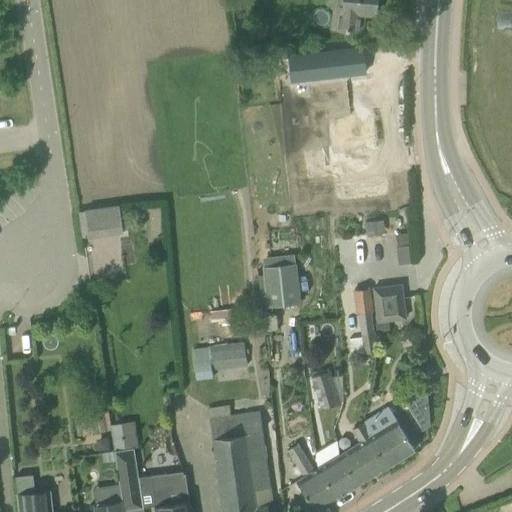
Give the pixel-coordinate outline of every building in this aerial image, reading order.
[(332,0),(330,28),(361,31),(363,13),(374,14),(375,0),(332,0)] [(357,48),(282,56),(285,84),(360,76),(357,48)] [(251,110),(241,111),(242,120),(252,118),(251,110)] [(118,205),(85,210),(89,237),(122,232),(118,205)] [(363,223),(365,234),(379,233),(377,221),(363,223)] [(264,264),(295,259),(294,252),(263,257),(264,264)] [(299,303),(296,273),(294,263),(263,267),(267,306),(299,303)] [(371,287),(371,288),(376,323),(406,319),(401,283),(371,287)] [(357,314),(362,354),(375,352),(370,312),(373,312),(370,288),(352,290),(355,314),(357,314)] [(374,323),(375,334),(389,334),(388,323),(374,323)] [(191,349),(195,380),(213,378),(212,371),(246,366),(243,342),(208,346),(208,347),(191,349)] [(310,377),(320,409),(340,403),(330,371),(310,377)] [(229,415),(227,405),(206,408),(221,511),(267,511),(267,504),(272,504),(259,410),(229,415)] [(387,407),(363,422),(370,434),(367,436),(386,467),(414,450),(387,407)] [(357,442),(339,453),(339,454),(358,484),(386,467),(367,436),(370,434),(363,422),(350,430),(357,442)] [(101,438),(96,444),(97,450),(109,448),(107,437),(101,438)] [(336,497),(317,466),(313,469),(297,444),(286,451),(302,476),(295,480),(314,511),(336,497)] [(113,451),(122,511),(142,508),(133,448),(113,451)] [(339,453),(317,466),(336,497),(358,484),(339,454),(339,453)] [(152,490),(154,506),(153,506),(154,511),(189,511),(184,473),(165,476),(166,488),(152,490)] [(15,476),(18,511),(50,511),(48,491),(34,493),(32,474),(15,476)] [(121,511),(120,501),(93,505),(93,511),(121,511)]
